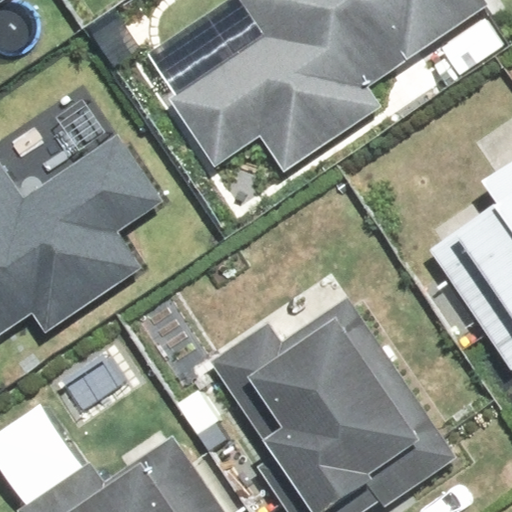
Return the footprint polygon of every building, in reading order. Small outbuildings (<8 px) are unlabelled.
[(213,175),(259,143),(282,178),(384,110),(369,88),(484,10),(477,0),(233,0),(261,41),(166,105),(213,175)] [(0,331),(31,309),(44,326),(130,262),(113,238),(172,195),(119,123),(16,198),(0,176),(0,331)] [(511,144),(457,181),(472,202),(409,244),(511,396),(511,144)] [(351,267),(203,367),(302,511),(349,511),(465,433),(351,267)] [(251,511),(195,422),(120,468),(108,448),(4,511),(251,511)]
